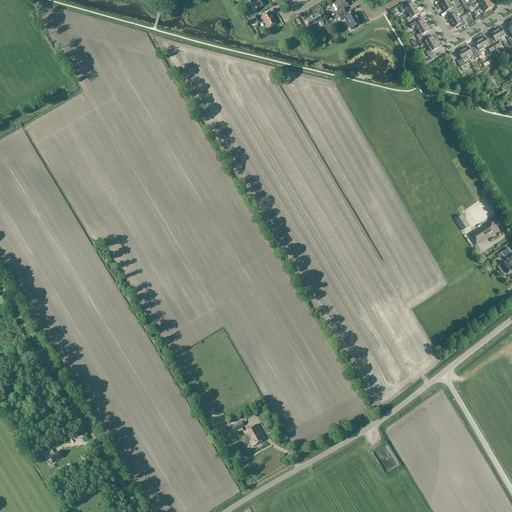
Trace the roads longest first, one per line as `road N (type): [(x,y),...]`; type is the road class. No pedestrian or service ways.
road 1 (unclassified): [(226,511),(443,373)]
road 2 (unclassified): [(511,493),(443,373)]
